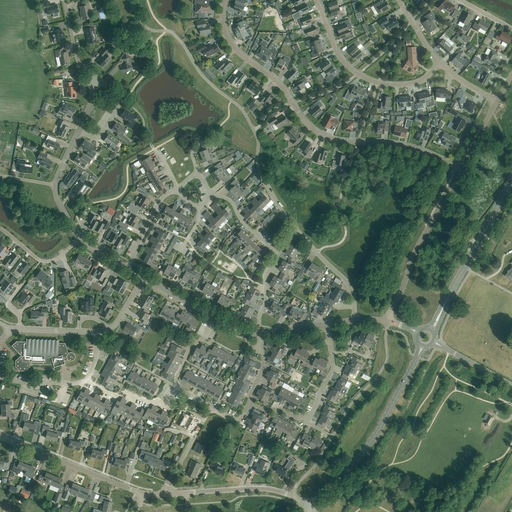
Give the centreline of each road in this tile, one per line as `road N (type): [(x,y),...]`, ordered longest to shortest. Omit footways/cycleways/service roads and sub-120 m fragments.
road 1 (residential): [(460,168),(410,147),(318,133),(279,84),(230,43),(227,0)]
road 2 (tertiary): [(307,506),(377,432),(422,347)]
road 3 (residential): [(440,63),(408,84),(363,78),(337,53),(315,0)]
road 4 (tertiary): [(431,330),(511,180)]
road 5 (unclassified): [(388,321),(416,247),(460,168)]
road 6 (residential): [(248,402),(306,419),(333,367),(328,324)]
road 7 (unclassified): [(0,436),(143,495)]
